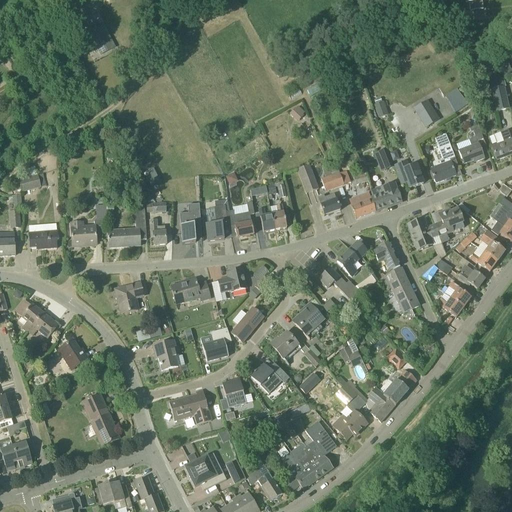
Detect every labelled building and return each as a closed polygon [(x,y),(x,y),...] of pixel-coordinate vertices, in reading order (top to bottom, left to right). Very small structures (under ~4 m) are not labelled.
[(75,22),(87,15),(79,0),(77,0),(67,6),(75,22)] [(441,0),(442,0),(464,0),(466,4),(468,3),(470,12),(482,10),(481,1),(484,1),(484,0),(441,0)] [(96,28),(94,23),(84,29),(88,35),(89,35),(100,56),(115,48),(102,25),(96,28)] [(504,78),(511,74),(511,72),(509,66),(509,64),(508,63),(500,62),(501,67),(504,78)] [(495,113),(509,110),(502,75),(488,78),(495,113)] [(444,95),(452,113),(465,106),(456,89),(444,95)] [(425,129),(439,121),(427,102),(413,110),(425,129)] [(375,111),(385,108),(383,103),(374,106),(375,111)] [(289,115),(293,119),(299,112),(295,108),(289,115)] [(474,123),(468,126),(471,133),(478,129),(474,123)] [(469,140),(469,141),(471,147),(464,150),(458,152),(463,165),(477,160),(477,162),(484,160),(478,144),(477,144),(476,143),(483,140),(479,130),(473,133),(475,138),(469,140)] [(497,162),(511,155),(511,142),(508,131),(493,137),(497,146),(491,148),(497,162)] [(339,149),(351,145),(347,135),(336,139),(339,149)] [(436,184),(455,177),(449,160),(455,158),(446,135),(435,139),(443,161),(439,163),(440,166),(430,170),(436,184)] [(380,157),(386,174),(395,171),(388,154),(380,157)] [(327,164),(321,166),(324,175),(325,178),(332,176),(330,173),(329,169),(327,164)] [(404,170),(402,164),(394,167),(401,186),(406,184),(408,190),(423,185),(416,166),(404,170)] [(305,195),(318,190),(310,166),(297,170),(305,195)] [(153,169),(145,174),(151,187),(160,182),(153,169)] [(233,173),(225,176),(228,184),(236,181),(233,173)] [(332,177),(336,188),(343,186),(339,174),(332,177)] [(368,183),(365,174),(353,177),(356,186),(368,183)] [(38,177),(37,176),(18,181),(21,190),(22,193),(41,188),(38,177)] [(336,188),(332,177),(332,176),(325,178),(321,180),(325,192),(329,191),(336,188)] [(143,182),(135,186),(138,192),(146,188),(143,182)] [(271,196),(276,195),(274,184),(266,186),(267,197),(271,196)] [(372,201),(371,201),(375,213),(401,204),(394,184),(381,189),(383,194),(371,198),(372,201)] [(503,186),(499,191),(502,195),(505,197),(506,198),(511,192),(503,186)] [(284,187),(277,188),(279,199),(286,198),(284,187)] [(335,201),(333,195),(324,198),(323,196),(317,199),(324,217),(340,212),(336,201),(335,201)] [(21,197),(14,197),(13,197),(13,209),(13,213),(10,213),(10,230),(18,230),(17,212),(23,212),(21,197)] [(511,205),(503,199),(499,205),(502,207),(493,220),(497,223),(491,232),(498,237),(499,235),(511,243),(511,241),(511,223),(510,223),(511,220),(511,205)] [(355,220),(375,213),(371,201),(351,208),(355,220)] [(152,214),(166,213),(166,203),(151,204),(146,205),(147,214),(152,213),(152,214)] [(250,223),(249,216),(253,215),(252,209),(251,203),(246,204),(248,216),(242,217),(241,215),(234,217),(233,212),(226,213),(229,228),(234,227),(237,239),(253,236),(251,223),(250,223)] [(182,244),(195,243),(195,237),(202,237),(199,205),(188,206),(189,214),(180,214),(182,244)] [(97,219),(105,218),(105,206),(96,206),(97,219)] [(275,231),(286,229),(281,206),(270,208),(271,215),(275,231)] [(224,242),(223,232),(229,231),(229,228),(226,213),(225,208),(215,208),(216,224),(206,225),(207,243),(224,242)] [(275,231),(271,215),(265,217),(263,209),(258,210),(263,234),(275,231)] [(438,238),(452,233),(464,228),(457,210),(445,214),(445,212),(438,215),(442,224),(434,226),(438,238)] [(146,241),(145,224),(144,212),(134,212),(136,230),(107,232),(108,242),(109,248),(124,247),(124,248),(140,247),(139,241),(146,241)] [(430,241),(438,238),(434,226),(426,229),(423,220),(408,226),(417,251),(432,245),(430,241)] [(157,228),(157,221),(149,221),(151,238),(152,238),(152,247),(166,246),(165,233),(164,227),(157,228)] [(83,229),(83,223),(70,224),(72,248),(96,246),(95,228),(83,229)] [(484,253),(497,263),(504,252),(493,244),(496,239),(487,231),(483,237),(492,243),(484,253)] [(57,232),(28,234),(30,250),(36,249),(36,251),(57,250),(56,242),(58,242),(57,232)] [(0,235),(0,257),(15,257),(14,241),(13,235),(0,235)] [(459,254),(464,249),(470,243),(466,239),(455,249),(459,254)] [(389,272),(400,267),(389,243),(378,248),(378,249),(373,251),(378,264),(384,261),(389,272)] [(351,278),(356,273),(352,268),(366,254),(357,244),(337,263),(351,278)] [(497,263),(484,253),(480,259),(473,255),(470,259),(489,273),(497,263)] [(446,277),(452,269),(440,261),(435,269),(434,267),(433,267),(437,270),(446,277)] [(262,265),(253,276),(257,280),(266,269),(262,265)] [(428,282),(437,270),(433,267),(422,277),(428,282)] [(477,290),(484,280),(465,267),(461,273),(462,273),(458,279),(469,287),(470,285),(477,290)] [(231,293),(247,290),(242,270),(227,274),(228,279),(217,281),(221,294),(231,292),(231,293)] [(346,285),(330,270),(319,281),(327,290),(332,285),(351,304),(358,296),(347,284),(346,285)] [(403,315),(418,307),(401,270),(385,277),(403,315)] [(260,294),(270,284),(264,277),(254,287),(255,288),(260,294)] [(370,277),(356,287),(361,294),(375,283),(370,277)] [(197,286),(195,280),(171,287),(176,306),(200,299),(201,302),(210,300),(205,284),(197,286)] [(120,315),(130,313),(138,311),(135,299),(143,298),(142,295),(140,285),(114,291),(120,315)] [(457,290),(451,285),(448,290),(454,294),(450,300),(463,309),(470,299),(458,289),(457,290)] [(255,288),(248,296),(253,301),(260,294),(255,288)] [(463,309),(450,300),(446,304),(440,300),(437,304),(443,309),(443,310),(456,319),(463,309)] [(31,306),(24,301),(15,313),(21,318),(26,323),(22,329),(27,333),(42,314),(32,305),(31,306)] [(327,314),(335,307),(330,301),(321,308),(327,314)] [(309,341),(322,330),(318,326),(324,321),(309,305),(303,310),(305,312),(292,323),(309,341)] [(263,319),(258,314),(251,309),(230,334),(242,344),(263,319)] [(47,340),(58,327),(42,314),(27,333),(32,337),(37,332),(47,340)] [(346,326),(340,331),(346,339),(352,334),(346,326)] [(157,327),(134,333),(136,342),(160,336),(157,327)] [(382,327),(378,332),(383,338),(388,334),(382,327)] [(191,330),(184,332),(187,344),(194,342),(191,330)] [(298,346),(286,333),(277,341),(276,340),(270,346),(283,360),(298,346)] [(345,367),(350,365),(352,370),(362,364),(356,353),(357,352),(351,339),(346,341),(353,354),(352,355),(349,348),(347,348),(346,345),(342,347),(337,349),(345,367)] [(29,340),(21,350),(22,350),(28,355),(35,346),(29,340)] [(202,347),(206,364),(228,358),(223,341),(202,347)] [(81,354),(73,342),(58,351),(71,371),(88,361),(83,353),(81,354)] [(178,358),(174,342),(152,348),(154,356),(157,355),(161,372),(178,368),(175,358),(178,358)] [(320,364),(324,360),(320,356),(312,347),(308,350),(309,352),(320,364)] [(398,370),(407,361),(396,350),(387,359),(398,370)] [(315,369),(320,364),(309,352),(304,357),(315,369)] [(270,373),(271,372),(261,364),(250,378),(253,381),(259,386),(265,380),(274,387),(280,380),(270,373)] [(408,391),(416,381),(405,372),(398,379),(396,382),(384,397),(375,389),(374,391),(395,407),(408,391)] [(63,375),(54,380),(57,386),(66,380),(63,375)] [(238,381),(221,386),(224,398),(225,398),(228,410),(237,407),(234,396),(242,393),(238,381)] [(342,389),(341,390),(352,401),(359,395),(347,384),(345,386),(340,381),(336,384),(342,389)] [(303,382),(297,387),(301,391),(307,386),(303,382)] [(352,401),(341,390),(334,397),(345,408),(352,401)] [(55,391),(45,397),(49,405),(60,400),(55,391)] [(197,426),(212,422),(209,412),(202,391),(196,393),(197,396),(169,404),(174,422),(194,416),(197,426)] [(366,399),(368,401),(375,407),(369,414),(381,424),(395,407),(374,391),(366,399)] [(119,440),(109,418),(99,396),(82,404),(97,439),(102,448),(119,440)] [(308,406),(301,409),(303,415),(310,412),(308,406)] [(0,430),(7,428),(13,426),(11,420),(8,408),(0,410),(0,430)] [(356,414),(355,413),(353,414),(346,421),(343,418),(332,427),(346,441),(352,435),(354,437),(367,425),(356,414)] [(233,414),(224,416),(226,422),(235,420),(233,414)] [(281,416),(273,422),(281,433),(289,427),(281,416)] [(270,418),(263,422),(266,428),(273,424),(270,418)] [(305,432),(310,439),(304,444),(327,474),(333,469),(324,457),(336,448),(318,423),(305,432)] [(19,434),(18,432),(19,431),(18,431),(17,425),(13,426),(7,428),(10,438),(15,437),(15,435),(19,434)] [(227,432),(218,434),(223,445),(231,441),(227,432)] [(20,469),(32,466),(25,444),(13,447),(20,469)] [(305,448),(302,450),(294,457),(313,484),(327,474),(304,444),(302,445),(305,448)] [(1,451),(0,448),(0,461),(3,461),(7,473),(20,469),(13,447),(1,451)] [(174,457),(180,455),(182,460),(186,458),(182,448),(172,452),(174,457)] [(190,462),(197,459),(194,453),(187,457),(190,462)] [(313,484),(294,457),(291,453),(281,461),(293,477),(289,480),(295,489),(299,487),(303,491),(313,484)] [(226,481),(223,474),(216,477),(207,459),(186,469),(195,489),(200,486),(203,492),(226,481)] [(245,481),(236,461),(225,466),(234,486),(245,481)] [(258,469),(253,462),(243,469),(250,486),(257,482),(271,503),(276,500),(277,501),(280,499),(280,497),(282,496),(272,481),(268,485),(258,469)] [(154,496),(147,478),(131,485),(133,490),(137,489),(141,501),(154,496)] [(120,489),(118,483),(109,486),(108,484),(113,503),(115,511),(116,511),(126,509),(127,511),(132,509),(131,504),(126,487),(120,489)] [(103,506),(113,503),(108,484),(98,487),(98,489),(93,491),(98,507),(103,506)] [(240,495),(236,498),(244,511),(258,511),(259,511),(248,494),(241,498),(240,495)] [(162,511),(157,495),(154,496),(141,501),(145,500),(149,511),(162,511)] [(53,511),(73,511),(71,503),(75,502),(73,496),(52,501),(54,506),(52,507),(53,511)] [(229,511),(244,511),(236,498),(231,501),(233,503),(226,507),(229,511)]
